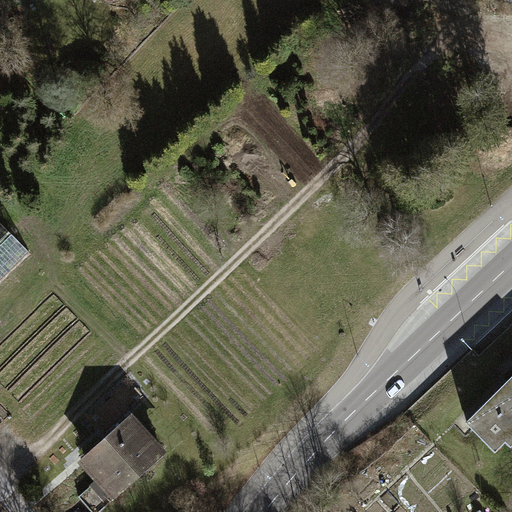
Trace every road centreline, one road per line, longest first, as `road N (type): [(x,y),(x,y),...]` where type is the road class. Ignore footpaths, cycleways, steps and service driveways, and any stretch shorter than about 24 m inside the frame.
road 1 (track): [(0,479),(337,163),(440,51),(475,44),(511,53)]
road 2 (secondary): [(511,264),(345,420),(265,511)]
